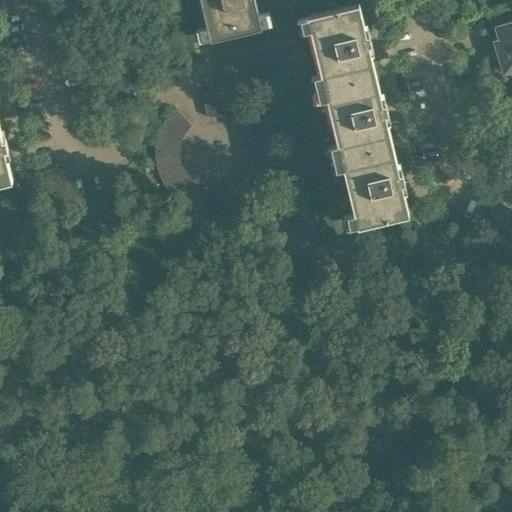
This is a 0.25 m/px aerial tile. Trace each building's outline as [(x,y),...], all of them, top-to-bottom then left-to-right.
[(251,29),(261,27),(254,0),(201,0),(211,39),(221,36),(231,34),(241,32),(251,29)] [(307,15),(324,85),(375,73),(358,2),(307,15)] [(281,22),(271,24),(276,47),(286,45),(281,22)] [(500,41),(495,42),(504,72),(508,71),(509,75),(511,74),(511,22),(496,28),(500,41)] [(271,24),(261,27),(266,50),(276,47),(271,24)] [(266,50),(261,27),(251,29),(256,52),(266,50)] [(251,29),(241,32),(246,54),(256,52),(251,29)] [(241,32),(231,34),(236,57),(246,54),(241,32)] [(231,34),(221,36),(226,59),(236,57),(231,34)] [(221,36),(211,39),(216,62),(226,59),(221,36)] [(324,85),(341,155),(391,143),(375,73),(324,85)] [(213,116),(217,115),(219,92),(217,91),(212,92),(207,92),(202,93),(207,117),(210,116),(213,116)] [(223,116),(227,117),(235,95),(233,94),(228,93),(222,92),(219,92),(217,115),(220,116),(223,116)] [(235,120),(237,122),(251,102),(247,100),(243,97),(238,95),(235,95),(227,117),(229,118),(232,119),(235,120)] [(242,126),(244,128),(263,114),(260,110),(256,106),(252,103),(251,102),(237,122),(240,124),(242,126)] [(191,126),(175,108),(169,114),(164,121),(185,133),(189,128),(191,126)] [(248,134),(250,137),(272,128),(272,127),(269,122),(266,118),(263,114),(244,128),(246,131),(248,134)] [(158,135),(157,137),(181,143),(181,142),(182,139),(183,136),(185,134),(164,121),(162,125),(160,130),(158,135)] [(0,127),(0,182),(13,180),(0,127)] [(253,145),(253,147),(277,144),(276,142),(275,137),(274,132),(272,128),(250,137),(251,139),(252,142),(253,145)] [(155,150),(155,154),(179,154),(179,151),(180,148),(180,145),(181,143),(157,137),(157,140),(156,145),(155,150)] [(391,143),(341,155),(358,225),(408,213),(391,143)] [(253,155),(253,157),(277,162),(277,158),(277,152),(277,147),(277,144),(253,147),(253,149),(253,152),(253,155)] [(157,166),(158,171),(181,164),(180,161),(180,158),(179,154),(155,154),(155,155),(156,161),(157,166)] [(251,164),(250,167),(272,178),(274,173),(275,168),(276,163),(277,162),(253,157),(253,158),(252,161),(251,164)] [(165,185),(166,186),(186,173),(184,170),(182,167),(181,164),(158,171),(160,176),(162,181),(165,185)] [(247,173),(245,176),(263,192),(263,191),(267,187),(269,183),(272,178),(250,167),(249,170),(247,173)] [(175,197),(177,199),(193,181),(192,180),(189,178),(187,175),(186,173),(166,186),(168,190),(171,194),(175,197)] [(238,182),(237,183),(250,203),(252,202),(256,199),(260,195),(263,192),(245,176),(243,178),(241,180),(238,182)] [(188,206),(191,208),(202,186),(200,185),(197,184),(194,182),(193,181),(177,199),(179,201),(183,204),(188,206)] [(230,187),(228,187),(234,211),(238,210),(243,207),(248,205),(250,203),(237,183),(236,184),(233,185),(230,187)] [(202,186),(191,208),(193,209),(198,211),(203,212),(208,213),(212,189),(209,189),(206,188),(202,186)] [(234,211),(228,187),(224,188),(221,189),(217,189),(218,214),(223,213),(228,212),(234,211)]
